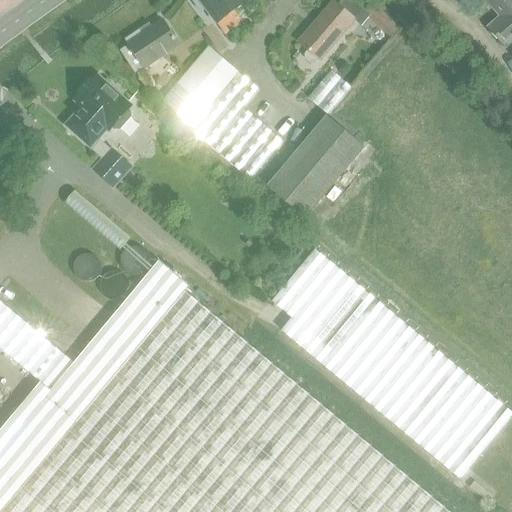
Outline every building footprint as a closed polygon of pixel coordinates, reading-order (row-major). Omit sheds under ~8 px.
[(244,0),(192,0),(201,14),(206,10),(225,36),(242,23),(236,13),(248,4),(244,0)] [(319,61),(321,63),(355,22),(362,27),(372,15),(352,0),(343,0),(338,7),(333,3),(299,45),(307,52),(304,55),(305,60),(311,65),(316,65),(319,61)] [(511,0),(491,0),(487,3),(501,18),(488,30),(504,47),(507,44),(509,46),(511,43),(511,0)] [(129,46),(120,51),(135,74),(144,68),(146,71),(181,48),(164,22),(153,29),(143,36),(140,30),(125,40),(129,46)] [(208,48),(164,105),(193,129),(191,132),(250,182),(283,141),(243,109),(259,90),(208,48)] [(332,71),(309,99),(328,115),(351,88),(351,87),(332,71)] [(79,114),(68,126),(103,158),(110,149),(100,140),(107,131),(109,133),(112,129),(114,130),(121,129),(131,117),(131,111),(130,110),(132,108),(98,78),(94,83),(89,82),(80,93),(81,97),(77,102),(86,110),(80,116),(79,114)] [(327,119),(268,190),(307,222),(366,151),(327,119)] [(114,152),(100,167),(98,169),(118,188),(134,170),(114,152)] [(0,180),(11,194),(30,179),(11,153),(0,160),(0,180)] [(511,412),(316,250),(273,302),(292,318),(282,331),(460,479),(511,416),(511,412)] [(0,433),(0,511),(3,511),(189,288),(159,262),(75,364),(0,302),(0,348),(42,383),(0,433)] [(456,511),(189,288),(3,511),(456,511)]
